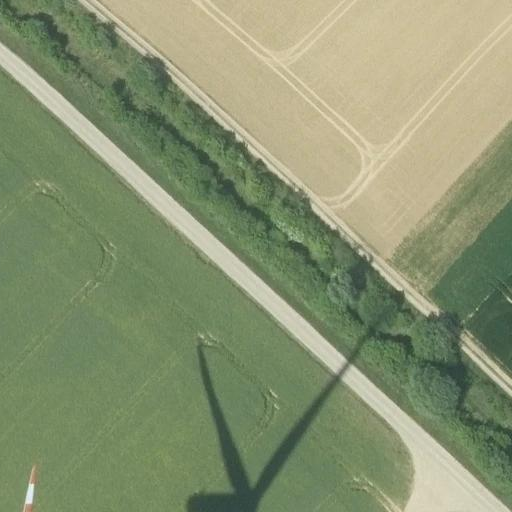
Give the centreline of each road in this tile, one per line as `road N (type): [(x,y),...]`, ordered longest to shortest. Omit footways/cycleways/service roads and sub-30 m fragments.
road 1 (track): [(511,491),(0,22)]
road 2 (track): [(0,160),(383,511)]
